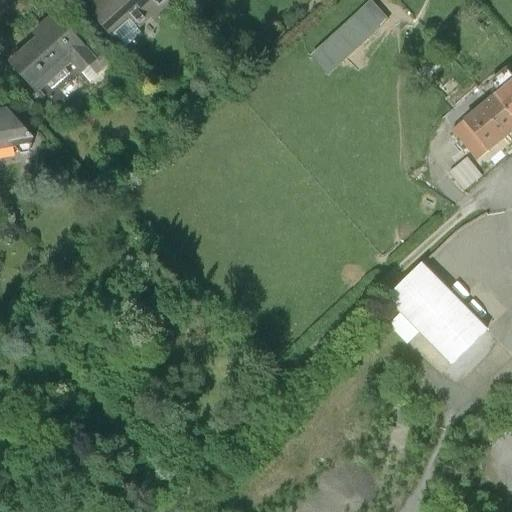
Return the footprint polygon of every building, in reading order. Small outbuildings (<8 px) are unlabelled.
[(92,0),(111,21),(102,29),(120,49),(122,47),(119,43),(148,17),(151,21),(174,0),(92,0)] [(373,1),(312,57),(329,75),(389,19),(373,1)] [(56,14),(33,34),(37,38),(8,63),(33,92),(70,60),(80,71),(94,59),(84,47),(84,46),(56,14)] [(511,78),(506,72),(492,85),(499,93),(487,103),(500,118),(495,122),(507,136),(511,131),(511,78)] [(487,103),(452,134),(478,162),(507,136),(495,122),(500,118),(487,103)] [(8,111),(0,112),(0,147),(11,145),(19,151),(28,150),(33,136),(30,132),(27,133),(8,111)] [(466,159),(448,174),(464,192),(482,177),(466,159)] [(487,331),(422,265),(388,299),(452,365),(487,331)]
